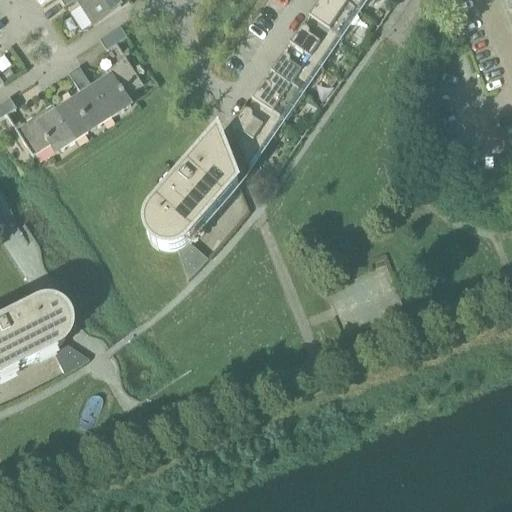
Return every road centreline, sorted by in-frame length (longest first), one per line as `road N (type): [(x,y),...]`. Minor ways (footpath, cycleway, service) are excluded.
road 1 (residential): [(0,99),(119,22),(171,0)]
road 2 (residential): [(311,0),(220,121)]
road 3 (residential): [(220,121),(176,0)]
